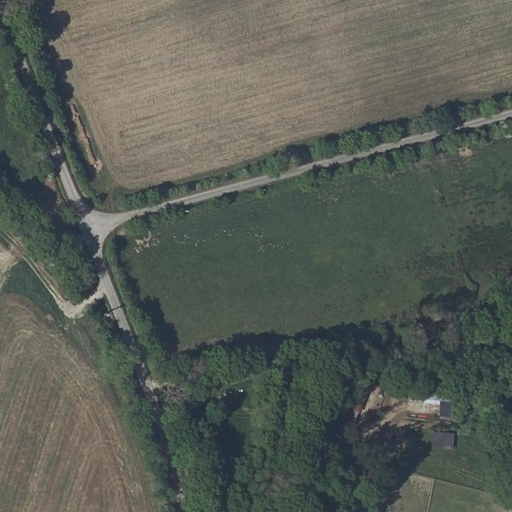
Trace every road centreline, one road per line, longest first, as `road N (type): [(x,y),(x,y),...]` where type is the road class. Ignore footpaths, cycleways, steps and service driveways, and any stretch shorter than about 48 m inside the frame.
road 1 (unclassified): [(511,115),(83,227)]
road 2 (unclassified): [(183,511),(83,227)]
road 3 (unclassified): [(83,227),(0,5)]
road 4 (track): [(106,281),(71,307),(0,226)]
